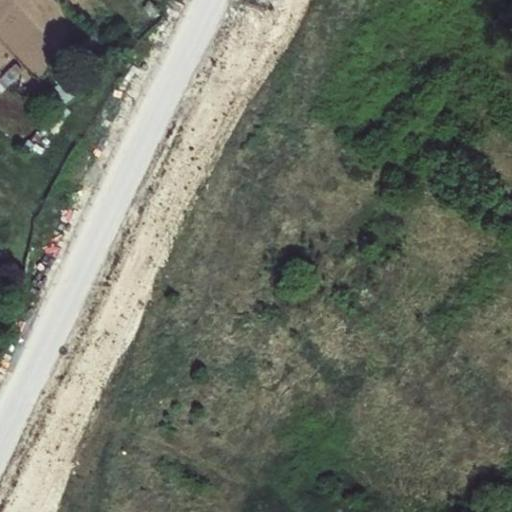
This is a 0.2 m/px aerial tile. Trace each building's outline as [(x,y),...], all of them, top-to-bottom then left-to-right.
[(82,109),(100,138),(116,128),(97,99),(82,109)] [(270,157),(297,139),(287,123),(260,141),(270,157)] [(67,134),(38,164),(59,183),(87,153),(67,134)] [(288,248),(320,281),(380,221),(369,211),(348,232),(353,238),(344,247),(283,186),(253,216),(286,249),(288,248)] [(180,262),(227,306),(240,292),(193,249),(180,262)] [(494,473),(511,458),(438,377),(421,392),(494,473)]
